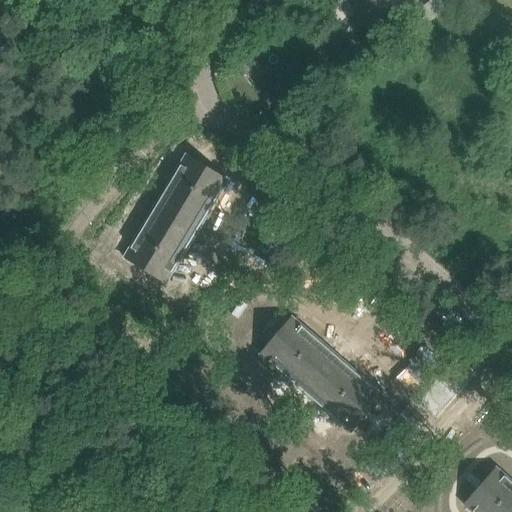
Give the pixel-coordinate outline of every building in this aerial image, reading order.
[(365,0),(385,26),(417,2),(414,0),(365,0)] [(423,8),(412,16),(422,29),(433,20),(423,8)] [(397,28),(404,37),(415,29),(408,20),(397,28)] [(375,45),(352,62),(359,71),(382,54),(375,45)] [(125,258),(142,268),(166,283),(228,180),(187,155),(125,258)] [(383,396),(292,317),(260,354),(351,433),(383,396)] [(464,504),(473,511),(511,511),(511,481),(496,468),(464,504)]
